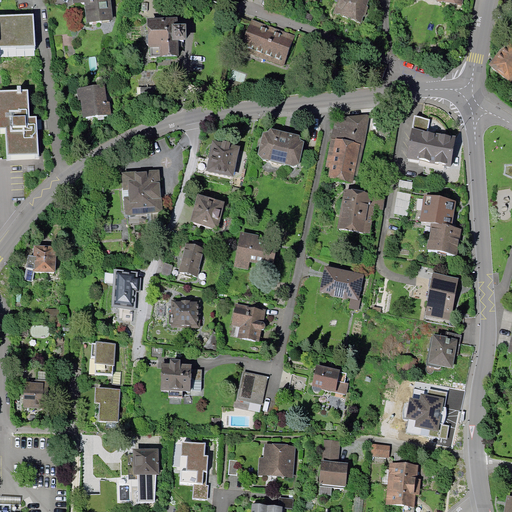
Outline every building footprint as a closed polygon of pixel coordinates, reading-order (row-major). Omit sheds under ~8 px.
[(108,23),(105,0),(73,0),(74,6),(86,6),(88,26),(100,24),(100,22),(107,21),(107,23),(108,23)] [(364,9),(367,1),(364,0),(338,0),(333,16),(359,24),(361,17),(363,18),(365,12),(365,10),(364,9)] [(0,25),(0,49),(33,47),(31,24),(0,25)] [(182,44),(182,34),(174,35),(174,25),(148,26),(148,38),(147,38),(145,40),(145,46),(147,48),(148,48),(148,50),(150,50),(150,59),(160,59),(160,60),(175,59),(175,45),(182,44)] [(283,66),(292,41),(249,25),(243,42),(254,46),(251,54),(283,66)] [(511,80),(511,48),(508,46),(490,69),(509,84),(511,80)] [(364,80),(379,86),(385,70),(370,65),(364,80)] [(217,90),(202,87),(200,97),(215,99),(217,90)] [(81,94),(85,120),(107,117),(105,106),(103,106),(101,90),(78,94),(81,94)] [(0,97),(0,113),(1,133),(25,132),(23,96),(19,97),(19,94),(16,94),(17,97),(0,97)] [(449,165),(452,148),(447,141),(446,135),(441,127),(433,121),(428,120),(427,123),(413,120),(410,137),(412,137),(408,162),(419,164),(420,161),(441,165),(441,167),(448,169),(448,164),(449,165)] [(10,160),(33,159),(32,132),(25,132),(1,133),(1,134),(8,134),(10,160)] [(360,150),(362,138),(334,132),(326,169),(331,170),(329,180),(349,184),(356,149),(360,150)] [(291,169),(296,167),(301,147),(298,145),(297,141),(269,134),(267,138),(263,139),(258,158),(261,162),(268,164),(269,165),(270,164),(273,165),(274,166),(275,165),(278,166),(279,167),(280,167),(283,167),(284,168),(285,168),(291,169)] [(208,173),(230,177),(235,153),(228,151),(229,148),(221,147),(221,150),(213,148),(213,149),(210,148),(207,161),(210,162),(208,173)] [(159,213),(156,175),(123,178),(124,191),(121,191),(122,212),(125,212),(126,216),(129,243),(149,241),(148,237),(151,237),(150,226),(147,226),(145,214),(159,213)] [(242,182),(229,179),(227,186),(235,188),(235,189),(240,190),(242,182)] [(366,215),(380,217),(382,201),(344,195),(338,232),(363,236),(366,215)] [(431,228),(448,231),(453,205),(422,200),(421,213),(422,213),(420,226),(431,228)] [(215,231),(221,207),(197,201),(191,225),(215,231)] [(458,232),(448,231),(431,228),(427,253),(454,258),(458,232)] [(270,267),(274,248),(254,244),(255,240),(240,237),(236,260),(234,268),(245,270),(247,263),(270,267)] [(202,252),(185,248),(179,270),(163,266),(160,276),(177,281),(178,274),(183,275),(183,278),(189,280),(190,277),(195,278),(202,252)] [(33,274),(53,274),(53,252),(52,252),(52,249),(36,249),(36,251),(34,251),(34,262),(28,262),(27,271),(33,271),(33,274)] [(360,279),(325,271),(320,294),(329,295),(330,298),(344,301),(347,299),(350,300),(348,310),(356,312),(358,301),(356,300),(360,279)] [(122,308),(121,322),(130,322),(132,290),(136,290),(136,281),(133,281),(133,277),(104,276),(103,285),(115,286),(113,307),(122,308)] [(453,292),(454,283),(433,279),(425,323),(447,327),(451,306),(452,306),(454,292),(453,292)] [(189,305),(189,304),(171,304),(171,317),(168,317),(168,327),(171,327),(171,329),(197,329),(197,305),(189,305)] [(166,309),(152,306),(149,321),(163,324),(166,309)] [(259,321),(260,321),(262,314),(235,308),(231,325),(241,327),(238,340),(256,343),(258,332),(260,333),(261,332),(262,331),(263,330),(263,328),(262,326),(258,325),(259,321)] [(60,312),(44,312),(44,322),(60,322),(60,312)] [(454,345),(458,346),(460,337),(445,335),(443,342),(430,340),(427,356),(430,356),(428,369),(435,370),(437,370),(438,370),(440,367),(450,369),(454,345)] [(210,349),(213,345),(213,336),(203,346),(210,349)] [(90,360),(95,360),(94,377),(111,378),(113,348),(90,347),(90,360)] [(396,372),(412,374),(413,362),(403,361),(403,366),(396,365),(396,372)] [(178,365),(161,364),(160,392),(167,392),(167,399),(181,399),(181,393),(188,393),(189,381),(191,381),(191,383),(200,383),(200,372),(192,371),(192,374),(189,373),(189,370),(178,369),(178,365)] [(49,370),(35,369),(35,383),(26,383),(26,387),(24,387),(23,409),(45,409),(45,402),(48,402),(49,370)] [(343,384),(345,376),(315,370),(311,390),(312,392),(313,394),(315,395),(317,394),(319,393),(320,391),(343,396),(346,385),(343,384)] [(260,406),(266,379),(250,376),(247,391),(239,390),(237,401),(260,406)] [(305,379),(291,376),(288,391),(302,394),(305,379)] [(443,390),(451,391),(452,382),(444,381),(443,390)] [(118,393),(95,392),(94,405),(99,406),(98,423),(116,424),(118,393)] [(443,410),(446,396),(430,393),(429,400),(421,399),(420,405),(410,403),(409,406),(408,408),(407,413),(407,417),(407,418),(407,421),(417,422),(415,429),(438,433),(437,440),(435,439),(435,440),(438,440),(440,426),(441,427),(444,421),(441,420),(442,416),(445,415),(444,410),(443,410)] [(206,443),(182,441),(180,470),(181,470),(180,482),(194,483),(192,498),(207,499),(209,485),(206,485),(208,455),(205,455),(206,443)] [(343,491),(346,467),(336,466),(338,444),(323,443),(318,496),(330,497),(331,489),(343,491)] [(370,456),(387,457),(388,448),(371,447),(370,456)] [(267,476),(289,478),(291,450),(266,448),(265,462),(268,462),(267,476)] [(155,465),(159,465),(159,460),(155,461),(155,454),(134,455),(134,476),(156,476),(155,465)] [(228,461),(227,476),(236,477),(237,462),(228,461)] [(389,467),(387,486),(418,489),(418,482),(413,481),(414,469),(389,467)] [(417,496),(418,489),(387,486),(386,506),(403,508),(402,511),(412,511),(413,508),(411,508),(412,496),(417,496)] [(502,500),(507,501),(509,501),(511,488),(505,487),(502,500)] [(0,503),(20,504),(20,498),(0,496),(0,503)]
